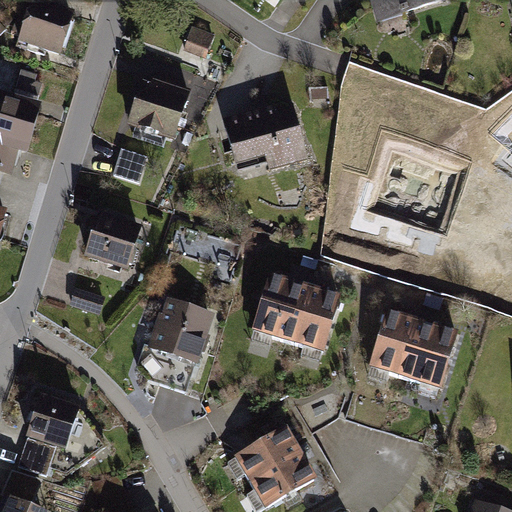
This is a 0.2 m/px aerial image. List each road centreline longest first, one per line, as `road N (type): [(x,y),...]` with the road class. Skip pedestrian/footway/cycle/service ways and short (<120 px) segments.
road 1 (residential): [(119,0),(16,330)]
road 2 (residential): [(194,511),(127,408)]
